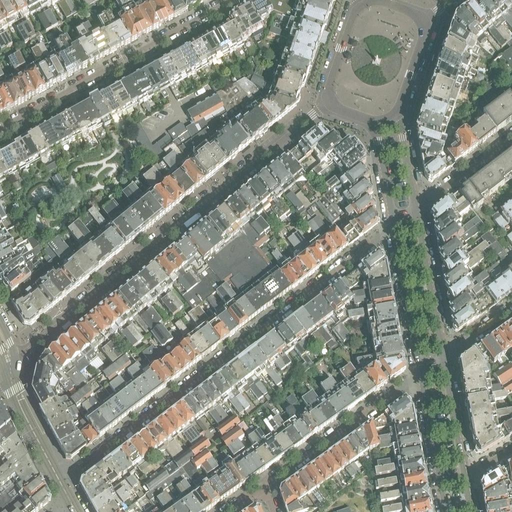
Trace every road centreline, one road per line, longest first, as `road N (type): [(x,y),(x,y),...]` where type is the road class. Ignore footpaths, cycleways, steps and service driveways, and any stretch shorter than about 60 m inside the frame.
road 1 (residential): [(393,227),(60,483)]
road 2 (residential): [(6,369),(327,101)]
road 3 (residential): [(0,129),(232,0)]
road 4 (residential): [(420,373),(262,485)]
road 5 (residential): [(443,357),(416,210)]
road 6 (residential): [(393,227),(420,373)]
road 7 (residential): [(420,373),(445,511)]
road 8 (tertiary): [(6,369),(60,483)]
road 9 (residential): [(464,478),(443,357)]
road 10 (residential): [(416,210),(511,136)]
